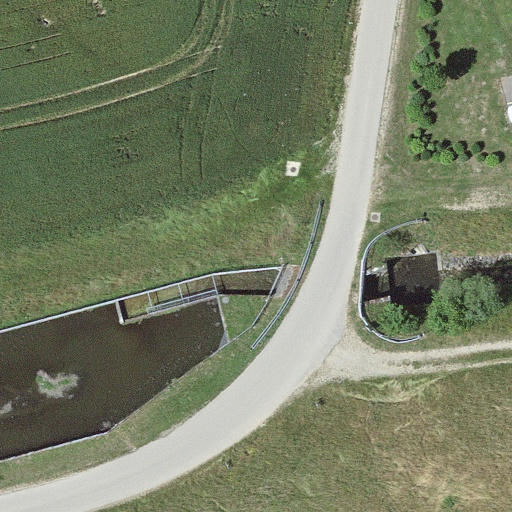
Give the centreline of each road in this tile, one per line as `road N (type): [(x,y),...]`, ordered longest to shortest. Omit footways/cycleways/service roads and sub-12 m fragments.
road 1 (unclassified): [(8,511),(131,478),(179,455),(250,401),(282,365),(320,306),(352,209),(383,0)]
road 2 (track): [(282,365),(511,345)]
road 3 (track): [(511,196),(352,209)]
